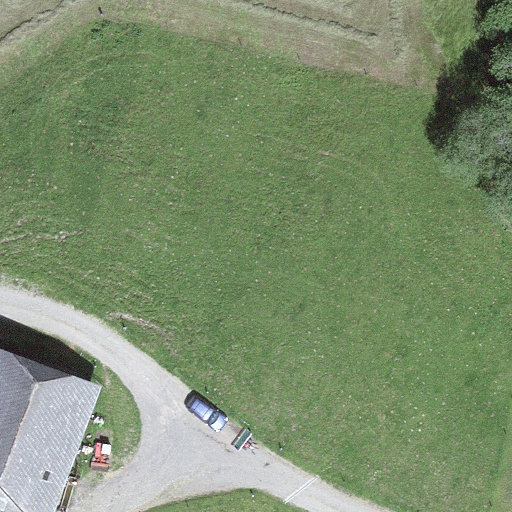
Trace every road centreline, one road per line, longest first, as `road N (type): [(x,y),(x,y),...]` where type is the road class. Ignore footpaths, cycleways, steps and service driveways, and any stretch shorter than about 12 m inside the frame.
road 1 (track): [(0,303),(52,315),(137,366),(258,467),(349,511)]
road 2 (track): [(205,428),(99,511)]
